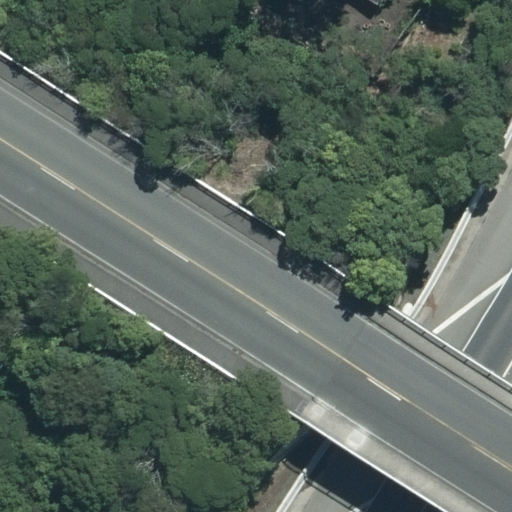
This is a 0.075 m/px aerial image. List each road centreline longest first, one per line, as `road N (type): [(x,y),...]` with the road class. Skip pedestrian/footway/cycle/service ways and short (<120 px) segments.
road 1 (tertiary): [(511,465),(0,139)]
road 2 (trunk): [(374,511),(511,283)]
